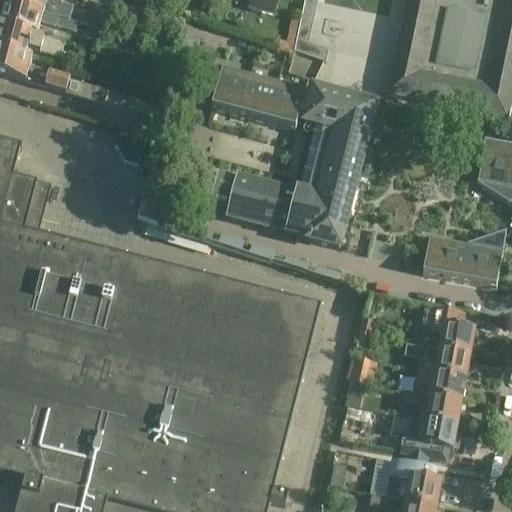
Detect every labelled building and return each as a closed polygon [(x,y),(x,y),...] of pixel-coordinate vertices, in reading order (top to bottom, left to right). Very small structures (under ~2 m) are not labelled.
[(8,0),(8,4),(59,19),(71,22),(74,9),(63,6),(64,0),(8,0)] [(310,45),(319,2),(319,0),(306,0),(299,41),(310,45)] [(511,0),(408,0),(388,98),(418,105),(508,123),(511,105),(511,0)] [(59,19),(8,4),(5,14),(2,15),(0,22),(0,23),(2,27),(2,28),(38,38),(43,21),(47,22),(46,25),(75,33),(77,24),(71,22),(59,19)] [(110,34),(116,11),(96,5),(93,15),(86,13),(82,26),(110,34)] [(2,28),(0,35),(0,52),(33,62),(33,60),(27,59),(29,52),(61,61),(65,45),(38,38),(2,28)] [(330,51),(310,45),(299,41),(296,53),(298,54),(328,64),(330,51)] [(0,52),(0,78),(8,81),(98,107),(102,91),(50,78),(50,79),(30,74),(33,62),(0,52)] [(151,70),(146,87),(167,93),(172,76),(151,70)] [(212,113),(240,120),(250,78),(223,71),(212,113)] [(267,127),(278,85),(250,78),(240,120),(263,126),(267,127)] [(306,93),(278,85),(267,127),(296,134),(300,118),(301,112),(306,94),(306,93)] [(306,94),(301,112),(300,118),(307,120),(305,127),(325,132),(322,143),(310,192),(301,185),(296,188),(299,196),(298,197),(285,194),(285,191),(284,191),(283,191),(283,193),(269,190),(270,187),(269,187),(268,187),(268,189),(254,186),(255,184),(253,183),(252,185),(239,182),(238,183),(219,178),(211,213),(229,218),(229,220),(243,223),(242,225),(244,226),(244,224),(258,227),(258,229),(259,230),(260,227),(273,231),(273,233),(275,233),(275,231),(289,235),(288,236),(298,238),(297,241),(339,252),(376,110),(313,94),(313,96),(306,94)] [(121,132),(118,143),(133,164),(143,167),(151,141),(121,132)] [(0,479),(24,486),(17,511),(269,511),(271,507),(285,511),(287,504),(288,499),(274,496),(321,311),(27,236),(39,187),(15,181),(22,152),(0,146),(0,479)] [(511,210),(511,206),(511,153),(485,148),(478,186),(511,210)] [(153,150),(150,163),(157,165),(161,151),(153,150)] [(148,188),(146,196),(156,199),(159,200),(162,193),(148,188)] [(154,207),(156,199),(146,196),(144,204),(154,207)] [(144,204),(138,224),(152,214),(154,207),(144,204)] [(152,214),(138,224),(157,230),(161,216),(152,214)] [(161,216),(157,230),(164,232),(168,219),(161,216)] [(171,234),(175,221),(168,219),(164,232),(171,234)] [(207,231),(200,229),(195,242),(202,245),(207,231)] [(207,231),(202,245),(210,247),(215,234),(207,231)] [(231,239),(223,237),(219,250),(226,252),(231,239)] [(460,285),(497,292),(506,237),(467,247),(467,248),(460,285)] [(234,255),(238,242),(233,240),(231,239),(226,252),(234,255)] [(467,248),(430,241),(423,278),(460,285),(467,248)] [(241,257),(245,244),(238,242),(234,255),(241,257)] [(254,247),(250,260),(257,262),(261,249),(254,247)] [(261,249),(257,262),(265,265),(269,251),(267,251),(261,249)] [(269,251),(265,265),(271,267),(276,254),(269,251)] [(298,264),(287,261),(283,271),(294,274),(298,264)] [(298,264),(294,274),(306,278),(309,268),(300,265),(298,264)] [(317,271),(314,280),(326,284),(329,274),(317,271)] [(329,274),(326,284),(337,288),(340,278),(329,274)] [(475,334),(458,331),(460,319),(440,315),(437,328),(444,329),(439,353),(471,359),(475,334)] [(362,323),(359,336),(371,338),(374,325),(362,323)] [(369,351),(371,338),(359,336),(357,349),(369,351)] [(420,362),(424,363),(426,351),(408,347),(406,359),(420,362)] [(467,383),(471,359),(439,353),(426,351),(424,363),(420,362),(418,374),(435,377),(467,383)] [(357,366),(351,387),(371,392),(376,371),(357,366)] [(414,398),(430,401),(462,406),(467,383),(435,377),(418,374),(414,398)] [(417,407),(419,399),(407,397),(406,404),(417,407)] [(462,406),(430,401),(426,424),(458,430),(462,406)] [(456,443),(458,430),(426,424),(410,421),(406,444),(410,445),(408,458),(428,461),(430,450),(453,454),(454,452),(458,452),(459,443),(456,443)] [(386,501),(405,504),(437,510),(441,486),(435,485),(438,473),(426,471),(427,466),(407,462),(406,467),(392,465),(386,501)] [(330,490),(343,492),(347,470),(334,468),(330,490)] [(374,499),(372,508),(390,511),(392,503),(374,499)]
